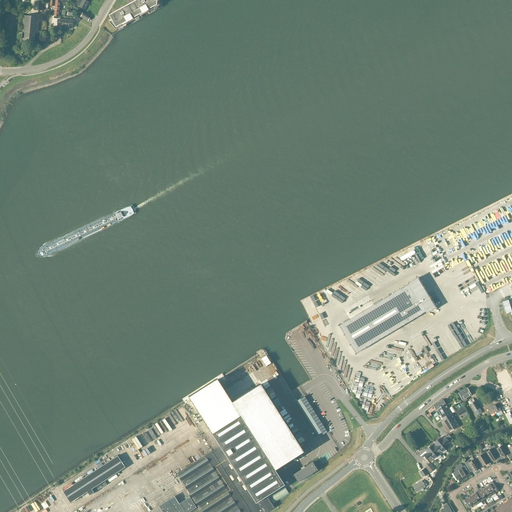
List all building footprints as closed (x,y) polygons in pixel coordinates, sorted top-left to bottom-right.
[(35,2),(34,10),(43,11),(44,3),(43,3),(43,0),(35,0),(35,2)] [(79,0),(79,1),(77,4),(80,6),(80,7),(85,10),(89,2),(84,0),(79,0)] [(109,22),(116,30),(127,23),(128,24),(134,20),(133,20),(143,14),(144,15),(149,12),(149,11),(158,6),(158,3),(162,3),(162,0),(139,0),(123,9),(123,8),(119,10),(119,11),(113,15),(115,18),(110,22),(109,22)] [(80,12),(78,15),(88,21),(90,18),(80,12)] [(38,33),(39,17),(24,16),(23,32),(25,32),(24,41),(34,42),(35,33),(38,33)] [(58,20),(57,27),(72,28),(73,21),(58,20)] [(418,279),(339,326),(356,354),(426,312),(435,307),(418,279)] [(502,302),(504,309),(505,313),(511,311),(508,300),(502,302)] [(505,363),(492,370),(496,377),(498,377),(500,381),(499,382),(501,387),(504,385),(505,388),(511,384),(508,379),(510,378),(507,373),(510,371),(505,363)] [(216,378),(189,395),(222,445),(257,501),(266,495),(284,484),(282,479),(280,477),(277,472),(305,454),(262,387),(234,405),(216,378)] [(458,393),(462,400),(471,395),(467,388),(458,393)] [(304,396),(296,402),(317,435),(326,430),(304,396)] [(443,399),(433,405),(442,420),(442,419),(450,432),(459,426),(443,399)] [(472,406),(474,411),(478,408),(475,402),(470,404),(472,406)] [(494,405),(487,409),(490,415),(490,414),(491,415),(493,413),(497,411),(498,412),(501,411),(499,406),(496,407),(494,405)] [(440,438),(434,443),(435,445),(441,451),(442,452),(448,447),(447,445),(450,443),(445,437),(445,438),(442,440),(440,438)] [(267,511),(274,507),(266,495),(257,501),(222,445),(177,474),(192,498),(199,508),(192,511),(267,511)] [(424,454),(424,455),(429,460),(432,457),(433,459),(440,454),(439,453),(441,451),(435,445),(433,446),(432,445),(426,450),(427,452),(428,452),(425,455),(424,454)] [(496,449),(493,451),(496,457),(497,458),(498,460),(502,458),(507,454),(506,453),(502,445),(501,446),(499,447),(496,449)] [(485,450),(482,452),(488,462),(491,460),(491,461),(497,458),(496,457),(493,451),(492,449),(486,452),(485,450)] [(474,459),(479,469),(479,467),(482,465),(482,466),(488,463),(488,462),(482,452),(482,453),(483,454),(477,457),(479,460),(475,462),(474,459)] [(63,492),(71,503),(88,492),(90,495),(107,484),(105,481),(126,467),(118,456),(63,492)] [(479,469),(474,459),(468,463),(467,461),(464,463),(470,473),(473,471),(474,472),(479,469)] [(294,475),(299,482),(318,470),(313,462),(294,475)] [(425,467),(430,472),(434,468),(430,463),(425,467)] [(452,473),(455,477),(456,476),(459,479),(458,480),(459,482),(465,479),(467,478),(467,477),(464,472),(467,470),(464,466),(462,467),(461,464),(455,467),(456,469),(453,470),(454,472),(452,473)] [(413,486),(416,492),(425,486),(423,482),(422,481),(413,486)] [(490,484),(485,487),(491,496),(495,493),(495,492),(497,491),(495,487),(492,481),(489,483),(490,484)] [(480,488),(477,490),(483,500),(486,498),(486,499),(491,496),(485,487),(481,490),(480,488)] [(475,493),(471,496),(477,505),(481,502),(481,501),(483,500),(477,490),(475,492),(475,493)] [(161,511),(189,511),(197,508),(190,497),(179,504),(175,496),(159,506),(163,511),(161,511)] [(477,505),(471,496),(467,498),(466,497),(463,499),(467,505),(469,508),(471,507),(472,507),(477,505)] [(509,511),(504,503),(499,506),(502,511),(509,511)]
